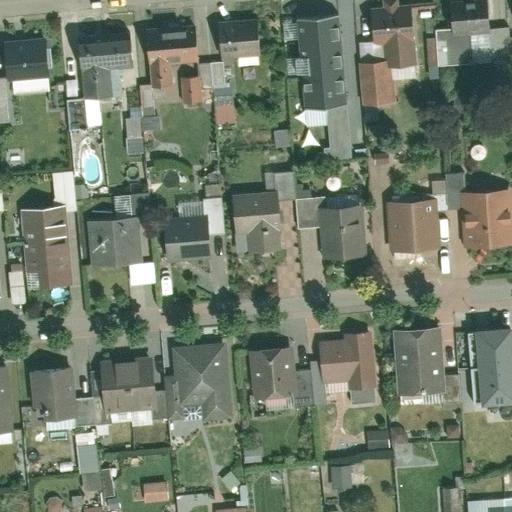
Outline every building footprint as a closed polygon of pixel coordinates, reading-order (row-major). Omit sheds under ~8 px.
[(400,0),(385,2),(385,8),(374,9),(378,50),(387,49),(389,70),(420,67),(415,5),(401,6),(400,0)] [(495,36),(492,0),(465,0),(452,1),(455,40),(495,36)] [(341,11),(291,15),(295,57),(344,53),(341,11)] [(263,18),(220,22),(224,63),(267,59),(263,18)] [(200,31),(148,36),(154,94),(178,92),(176,67),(203,65),(200,31)] [(111,69),(137,67),(134,35),(82,40),(85,72),(111,69)] [(54,80),(50,41),(6,45),(9,84),(54,80)] [(88,102),(114,100),(111,69),(85,72),(88,102)] [(186,102),(204,101),(202,74),(184,75),(186,102)] [(217,104),(218,123),(237,121),(235,103),(217,104)] [(161,127),(160,115),(128,118),(130,152),(144,150),(143,129),(161,127)] [(57,207),(78,205),(75,170),(55,171),(57,207)] [(511,252),(511,188),(465,192),(469,255),(511,252)] [(285,258),(281,195),(237,198),(240,240),(253,239),(254,260),(285,258)] [(320,196),(299,197),(300,227),(322,226),(320,196)] [(437,199),(392,202),(396,258),(441,255),(437,199)] [(27,252),(72,249),(68,207),(23,211),(27,252)] [(369,265),(365,207),(322,210),(325,268),(369,265)] [(145,267),(140,218),(92,222),(96,272),(145,267)] [(215,261),(212,219),(168,223),(172,265),(215,261)] [(30,294),(75,290),(72,249),(27,252),(30,294)] [(25,268),(12,269),(14,302),(27,301),(25,268)] [(449,393),(445,328),(394,331),(398,397),(449,393)] [(511,381),(511,359),(510,329),(470,332),(474,384),(511,381)] [(351,393),(379,391),(375,332),(347,334),(347,342),(323,343),(326,385),(351,383),(351,393)] [(294,341),(251,346),(255,395),(299,391),(294,341)] [(183,409),(205,407),(207,422),(236,420),(229,344),(177,349),(183,409)] [(162,413),(157,358),(130,361),(135,415),(162,413)] [(135,415),(130,361),(104,363),(108,418),(135,415)] [(0,435),(17,434),(11,365),(0,365),(0,435)] [(80,420),(75,368),(37,371),(41,423),(80,420)] [(369,431),(370,446),(390,444),(389,429),(369,431)] [(83,489),(101,488),(98,431),(81,432),(83,489)] [(430,446),(408,447),(409,463),(431,462),(430,446)] [(353,463),(333,464),(334,487),(354,486),(353,463)] [(114,468),(104,469),(105,495),(115,495),(114,468)] [(169,481),(146,483),(147,501),(170,499),(169,481)]
